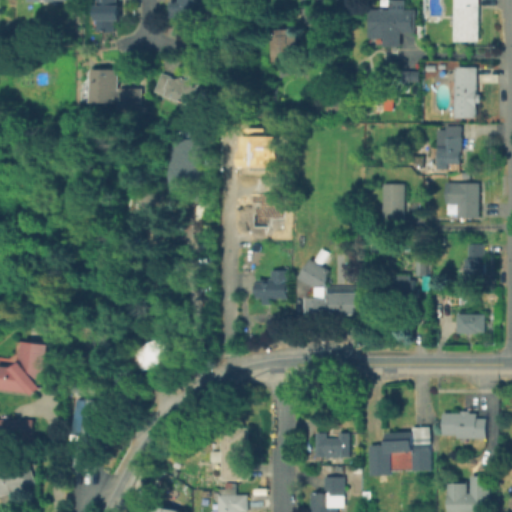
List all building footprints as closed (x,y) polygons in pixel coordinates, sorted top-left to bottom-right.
[(121,0),(121,4),(125,4),(125,22),(103,22),(103,0),(121,0)] [(190,20),(172,20),(172,2),(184,2),(184,0),(207,0),(207,13),(190,13),(190,20)] [(480,0),(480,42),(456,42),(456,0),(480,0)] [(371,35),(372,10),(417,12),(416,35),(403,34),(403,37),(371,35)] [(276,64),(274,30),(296,28),(299,62),(276,64)] [(121,69),(121,90),(144,90),(144,110),(121,110),(121,104),(88,104),(88,84),(94,84),(94,69),(121,69)] [(459,119),(460,69),(481,69),(481,119),(459,119)] [(167,74),(185,82),(187,76),(195,80),(197,75),(207,79),(196,108),(159,93),(167,74)] [(448,163),(442,163),(442,132),(448,132),(448,125),(463,125),(463,163),(448,163)] [(209,142),(208,181),(211,181),(210,206),(176,204),(179,140),(209,142)] [(231,144),(270,142),(271,181),(232,182),(231,144)] [(244,185),(263,184),(263,216),(268,216),(268,229),(250,229),(249,219),(243,220),(243,211),(240,211),(240,198),(244,198),(244,185)] [(480,205),(480,220),(460,220),(460,205),(448,205),(448,184),(480,184),(480,205)] [(385,233),(385,185),(407,185),(406,233),(385,233)] [(471,281),(466,281),(466,261),(471,261),(471,245),(488,245),(488,281),(471,281)] [(330,256),(324,266),(332,270),(320,290),(301,279),(313,259),(318,262),(324,252),(330,256)] [(418,275),(418,260),(430,260),(430,275),(418,275)] [(270,269),(287,269),(287,298),(270,298),(270,303),(262,304),(262,297),(256,298),(256,279),(270,279),(270,269)] [(412,273),(412,280),(422,280),(422,299),(395,299),(395,273),(412,273)] [(330,320),(309,320),(309,299),(329,299),(329,287),(360,287),(360,316),(330,316),(330,320)] [(460,335),(460,314),(487,314),(486,335),(460,335)] [(129,390),(85,334),(103,320),(148,375),(129,390)] [(140,355),(156,345),(155,344),(170,335),(182,355),(150,373),(140,355)] [(50,342),(45,386),(36,393),(0,387),(0,364),(2,365),(2,363),(16,365),(23,361),(26,339),(50,342)] [(87,399),(105,400),(94,470),(78,467),(87,399)] [(489,417),(488,439),(458,438),(458,435),(447,435),(447,414),(478,415),(478,417),(489,417)] [(0,418),(35,419),(34,444),(0,443),(0,418)] [(431,447),(431,471),(416,472),(416,453),(390,454),(390,476),(371,476),(371,449),(390,448),(390,435),(415,434),(414,428),(429,428),(430,447),(431,447)] [(330,440),(340,440),(340,433),(353,433),(353,457),(351,457),(351,458),(316,458),(316,430),(330,430),(330,440)] [(249,433),(249,479),(224,479),(224,463),(215,463),(215,451),(224,451),(224,432),(249,433)] [(29,487),(11,493),(10,491),(0,494),(0,469),(27,459),(34,482),(28,485),(29,487)] [(493,477),(493,511),(453,511),(453,484),(469,484),(469,496),(475,496),(475,477),(493,477)] [(249,494),(249,511),(222,511),(222,494),(249,494)] [(341,494),(341,511),(315,511),(315,494),(341,494)] [(181,511),(158,511),(160,503),(182,506),(181,511)]
